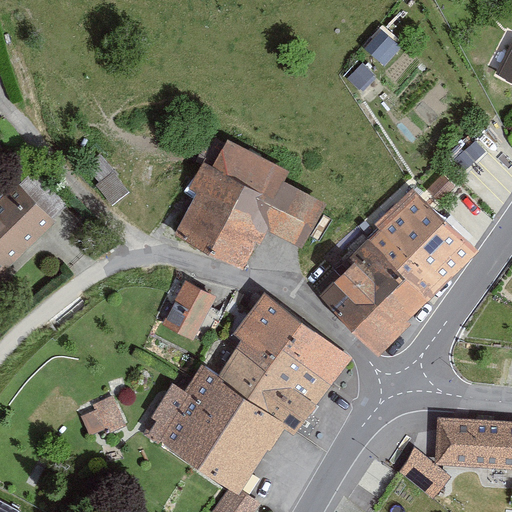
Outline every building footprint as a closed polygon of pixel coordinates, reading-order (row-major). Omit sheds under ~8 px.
[(367,46),(387,64),(404,46),(384,28),(367,46)] [(511,35),(495,73),(511,80),(511,35)] [(288,170),(225,141),(184,229),(253,261),(268,228),(302,244),(322,199),(283,181),(288,170)] [(408,189),(324,274),(388,337),(472,252),(408,189)] [(11,190),(0,199),(0,268),(44,225),(11,190)] [(211,299),(183,287),(165,325),(194,337),(211,299)] [(332,354),(261,311),(240,345),(310,389),(332,354)] [(240,345),(217,383),(287,425),(310,389),(240,345)] [(195,369),(153,439),(238,491),(224,511),(257,511),(259,509),(242,498),(287,425),(217,383),(195,369)] [(92,435),(127,420),(116,395),(82,410),(92,435)] [(511,423),(435,418),(432,466),(511,471),(511,423)] [(0,497),(0,511),(16,511),(19,505),(0,497)]
